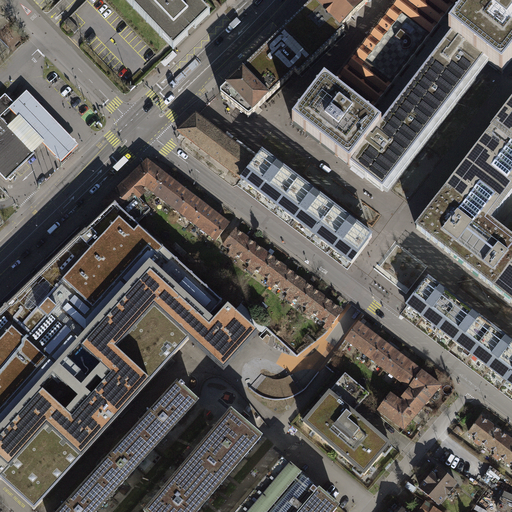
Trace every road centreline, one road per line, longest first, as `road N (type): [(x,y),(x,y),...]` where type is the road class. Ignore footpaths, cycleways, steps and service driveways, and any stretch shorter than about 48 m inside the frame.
road 1 (residential): [(139,125),(474,381)]
road 2 (primary): [(0,258),(139,125)]
road 3 (residential): [(511,83),(395,235)]
road 4 (primary): [(139,125),(268,0)]
road 5 (residential): [(13,0),(139,125)]
road 6 (residential): [(271,141),(395,235)]
road 7 (residential): [(395,235),(511,335)]
road 8 (residential): [(381,493),(474,381)]
